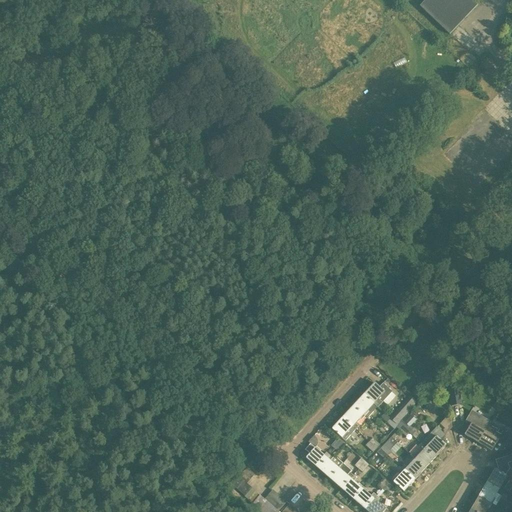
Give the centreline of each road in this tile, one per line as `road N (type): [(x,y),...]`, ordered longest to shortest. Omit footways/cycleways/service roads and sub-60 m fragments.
road 1 (track): [(263,443),(0,222)]
road 2 (track): [(0,354),(128,447),(127,458),(98,485),(50,511)]
road 3 (residential): [(280,459),(382,349)]
road 4 (residential): [(450,511),(469,480),(454,464),(405,511)]
